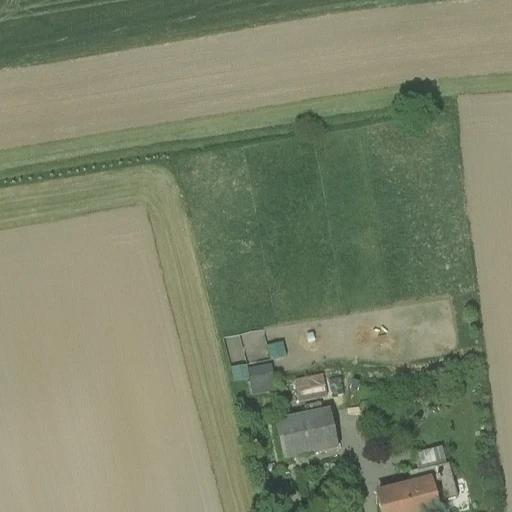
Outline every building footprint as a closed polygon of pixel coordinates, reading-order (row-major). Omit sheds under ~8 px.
[(249,369),(253,396),(278,393),(274,366),(249,369)] [(295,382),(300,404),(329,397),(323,374),(295,382)] [(362,401),(337,408),(342,425),(367,418),(362,401)] [(330,414),(275,426),(283,462),(337,451),(330,414)] [(419,470),(446,464),(443,450),(415,456),(419,470)] [(434,470),(408,477),(411,490),(430,485),(432,489),(438,487),(434,470)] [(411,490),(376,499),(379,511),(437,511),(432,489),(430,485),(411,490)]
